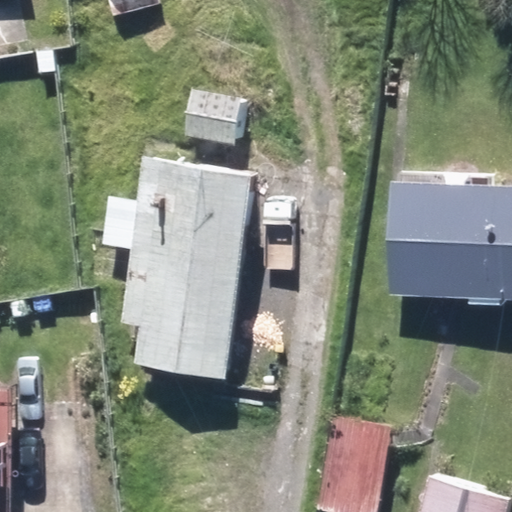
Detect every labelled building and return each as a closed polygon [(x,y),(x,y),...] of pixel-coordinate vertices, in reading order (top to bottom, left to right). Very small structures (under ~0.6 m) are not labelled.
[(251,93),(197,91),(194,138),(249,141),(251,93)] [(257,164),(153,154),(149,199),(119,196),(114,243),(141,245),(139,288),(125,287),(122,321),(151,321),(147,363),(236,372),(257,164)] [(511,179),(402,175),(397,288),(511,293),(511,179)] [(15,397),(0,396),(0,511),(17,511),(17,510),(5,510),(5,480),(15,480),(15,397)] [(385,511),(397,420),(337,412),(324,508),(352,511),(385,511)] [(511,511),(511,491),(438,473),(427,511),(511,511)]
